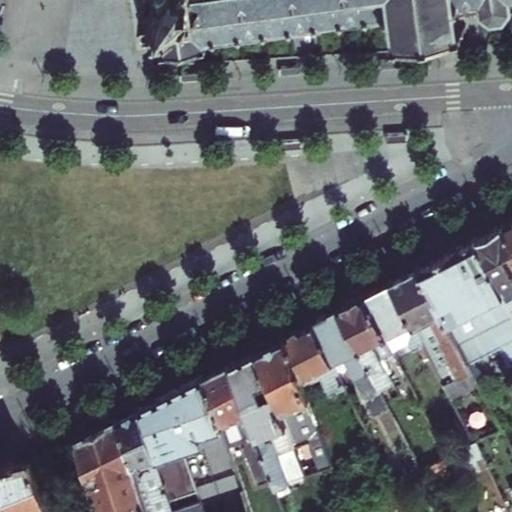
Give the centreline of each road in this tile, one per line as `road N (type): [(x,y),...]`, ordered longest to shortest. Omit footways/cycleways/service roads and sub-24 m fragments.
road 1 (residential): [(0,408),(482,169),(511,140)]
road 2 (secondary): [(511,93),(127,116),(0,106)]
